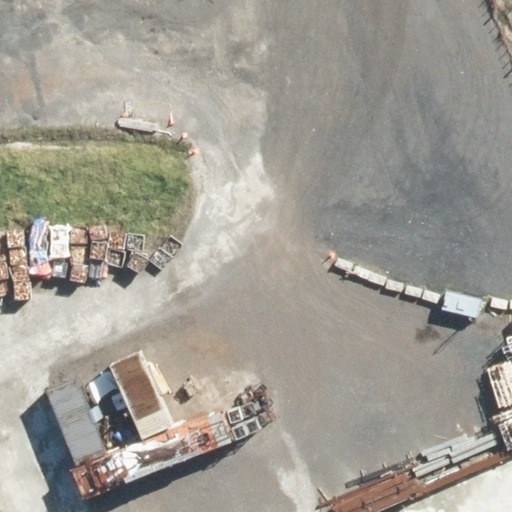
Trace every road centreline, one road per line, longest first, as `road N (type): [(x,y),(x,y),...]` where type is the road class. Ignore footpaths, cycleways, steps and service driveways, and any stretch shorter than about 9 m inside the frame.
road 1 (unknown): [(173,37),(289,132),(221,220),(127,275),(0,323)]
road 2 (unknown): [(0,61),(173,37)]
